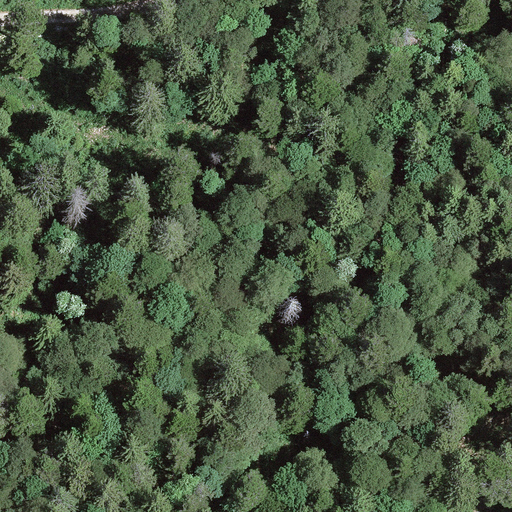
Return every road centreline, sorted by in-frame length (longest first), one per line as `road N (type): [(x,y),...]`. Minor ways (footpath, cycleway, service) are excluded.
road 1 (track): [(424,0),(420,101),(392,216),(337,310),(276,348),(257,511)]
road 2 (track): [(0,20),(128,18),(230,0)]
